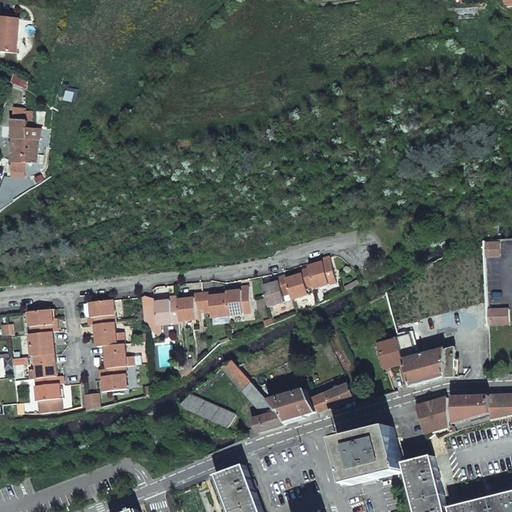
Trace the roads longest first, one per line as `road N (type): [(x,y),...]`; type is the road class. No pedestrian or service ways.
road 1 (residential): [(0,296),(176,277),(341,241),(361,249)]
road 2 (residential): [(511,384),(445,388),(310,428)]
road 3 (residential): [(310,428),(150,488)]
